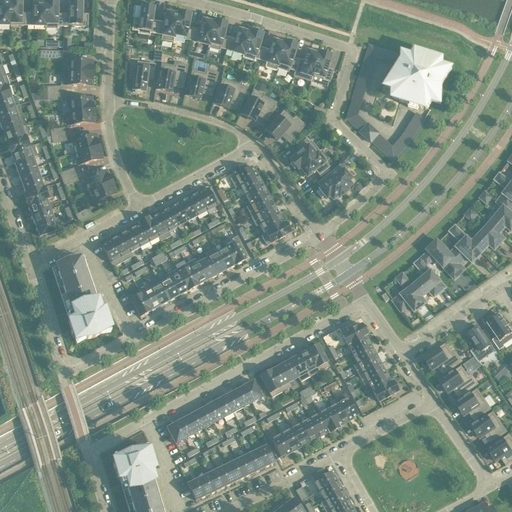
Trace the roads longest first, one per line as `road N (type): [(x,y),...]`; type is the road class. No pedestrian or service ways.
road 1 (residential): [(321,234),(390,176),(333,119),(354,51),(183,0)]
road 2 (residential): [(28,266),(63,377),(321,234)]
road 3 (secondary): [(0,466),(346,275)]
road 4 (secondary): [(337,261),(0,448)]
road 5 (residential): [(364,302),(88,453),(105,511)]
road 6 (secondary): [(511,46),(457,143),(420,189),(337,261)]
road 7 (secondary): [(346,275),(434,204),(511,103)]
road 8 (residential): [(254,145),(182,112),(107,99)]
road 9 (residential): [(139,209),(254,145)]
road 10 (residential): [(223,511),(339,454)]
road 11 (residential): [(28,266),(139,209)]
